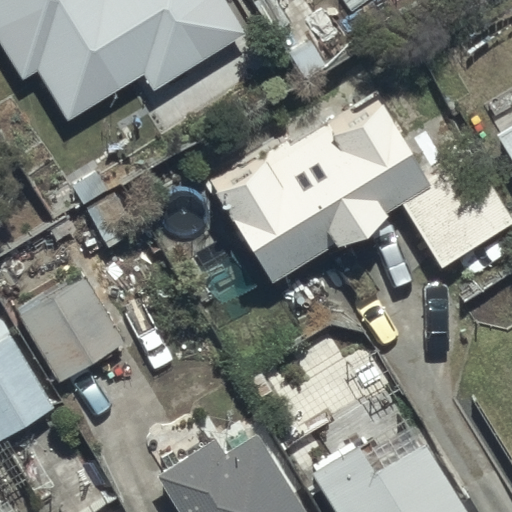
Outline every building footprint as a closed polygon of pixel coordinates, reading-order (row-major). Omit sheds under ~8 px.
[(0,0),(0,39),(25,79),(39,70),(70,120),(144,74),(153,89),(247,31),(227,0),(0,0)] [(364,78),(200,174),(260,278),(389,203),(424,263),(508,214),(468,146),(420,174),(364,78)] [(511,111),(482,129),(511,179),(511,111)] [(104,190),(56,221),(89,274),(109,261),(95,239),(123,220),(104,190)] [(67,271),(7,308),(50,378),(110,341),(67,271)] [(0,325),(0,427),(46,399),(0,325)] [(456,511),(395,405),(298,461),(327,511),(456,511)] [(210,431),(143,472),(166,511),(302,511),(251,425),(218,445),(210,431)]
